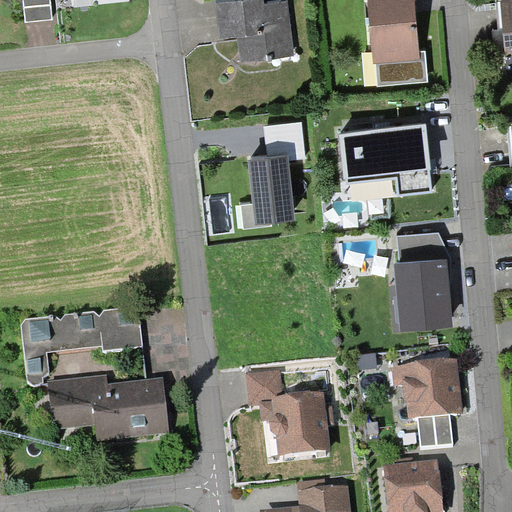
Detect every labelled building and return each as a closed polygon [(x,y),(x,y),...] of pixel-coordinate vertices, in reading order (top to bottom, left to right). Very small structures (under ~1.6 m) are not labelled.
[(52,19),(50,0),(23,0),(26,22),(52,19)] [(72,0),(74,8),(96,6),(95,0),(72,0)] [(259,0),(213,0),(218,34),(237,31),(241,60),(293,53),(286,0),(269,0),(259,1),(259,0)] [(414,0),(368,0),(374,64),(377,64),(379,84),(428,80),(426,52),(419,52),(415,2),(414,0)] [(511,0),(501,0),(504,36),(507,77),(511,76),(511,0)] [(265,127),(268,158),(289,156),(289,160),(305,159),(302,123),(265,127)] [(429,163),(425,124),(378,129),(366,130),(342,132),(348,184),(396,179),(397,194),(432,190),(429,163)] [(289,160),(289,156),(268,158),(251,160),(255,204),(242,205),(244,229),(273,226),(273,225),(296,223),(289,160)] [(452,276),(450,258),(438,233),(397,237),(399,263),(394,264),(400,333),(453,328),(450,284),(452,284),(452,276)] [(27,321),(22,326),(28,383),(34,387),(45,386),(44,380),(49,374),(47,354),(101,348),(102,354),(144,350),(139,309),(104,313),(100,317),(95,313),(66,317),(62,322),(56,317),(27,321)] [(459,384),(456,357),(416,362),(392,368),(393,387),(404,385),(407,420),(419,419),(451,416),(462,415),(459,384)] [(273,401),(273,396),(283,395),(281,371),(247,373),(249,405),(260,404),(260,401),(273,401)] [(171,432),(165,377),(108,383),(107,374),(49,380),(55,429),(97,424),(99,440),(171,432)] [(333,406),(325,407),(325,393),(283,395),(273,396),(273,401),(260,401),(260,404),(261,420),(270,419),(271,431),(277,435),(278,454),(331,450),(329,425),(334,424),(333,406)] [(454,446),(451,416),(419,419),(422,449),(454,446)] [(404,463),(384,465),(389,511),(444,511),(439,459),(404,463)] [(326,486),(326,479),(297,481),(299,507),(262,510),(262,511),(353,511),(351,483),(326,486)]
